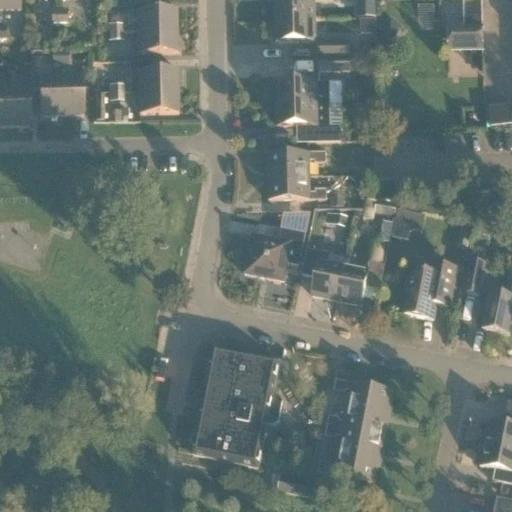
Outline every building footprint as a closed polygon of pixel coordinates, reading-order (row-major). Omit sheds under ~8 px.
[(0,0),(0,16),(19,16),(18,0),(0,0)] [(453,0),(454,2),(464,2),(465,30),(455,30),(456,46),(484,45),(483,1),(482,0),(453,0)] [(275,25),(312,24),(311,2),(275,3),(275,25)] [(51,27),(59,27),(58,13),(50,13),(51,27)] [(58,13),(59,27),(67,27),(66,13),(58,13)] [(136,36),(175,35),(175,13),(136,14),(136,36)] [(391,42),(398,35),(397,28),(391,23),(381,32),(391,42)] [(312,24),(275,25),(276,47),(313,46),(312,24)] [(107,36),(122,36),(122,27),(107,27),(107,36)] [(175,35),(136,36),(136,58),(176,57),(175,35)] [(122,36),(107,36),(107,44),(122,44),(122,36)] [(317,46),(318,62),(350,61),(349,45),(317,46)] [(52,68),(60,68),(59,54),(51,54),(52,68)] [(59,54),(60,68),(68,67),(67,54),(59,54)] [(317,62),(318,76),(349,75),(349,61),(317,62)] [(349,61),(349,75),(362,75),(361,61),(349,61)] [(31,82),(30,72),(19,72),(19,82),(31,82)] [(137,96),(176,96),(176,74),(137,75),(137,96)] [(38,120),(61,120),(60,80),(38,81),(38,120)] [(60,80),(61,120),(83,120),(82,80),(60,80)] [(278,109),(329,108),(328,86),(277,87),(278,109)] [(108,97),(123,97),(123,88),(108,88),(108,97)] [(6,91),(7,131),(29,130),(28,91),(6,91)] [(176,96),(137,96),(138,118),(177,118),(176,96)] [(123,97),(108,97),(109,105),(123,105),(123,97)] [(511,127),(511,107),(490,110),(492,130),(511,127)] [(329,130),(329,108),(278,109),(278,131),(307,131),(308,147),(340,146),(340,130),(329,130)] [(127,114),(114,114),(114,125),(121,125),(121,121),(127,121),(127,114)] [(268,181),(309,180),(308,164),(314,164),(314,167),(326,167),(325,156),(268,157),(268,181)] [(309,180),(268,181),(269,205),(326,204),(326,193),(315,193),(315,196),(309,196),(309,180)] [(365,203),(362,221),(374,223),(375,217),(377,205),(365,203)] [(397,206),(377,203),(377,205),(375,217),(395,220),(397,206)] [(395,237),(409,240),(412,230),(424,233),(427,217),(401,212),(395,237)] [(327,216),(324,226),(345,231),(347,221),(327,216)] [(462,231),(458,248),(467,251),(471,233),(462,231)] [(244,278),(283,286),(287,268),(298,270),(305,237),(281,232),(279,244),(251,239),(244,278)] [(53,237),(40,275),(0,261),(0,295),(21,302),(20,306),(62,320),(64,314),(71,316),(61,348),(108,363),(116,337),(105,333),(113,309),(119,312),(132,273),(80,256),(83,246),(53,237)] [(373,246),(369,266),(383,268),(387,249),(373,246)] [(336,304),(343,271),(327,268),(329,258),(306,253),(301,279),(315,282),(311,300),(336,304)] [(463,296),(481,299),(487,267),(470,264),(463,296)] [(343,271),(336,304),(361,309),(365,292),(379,294),(384,269),(383,268),(369,266),(367,276),(343,271)] [(401,317),(433,324),(436,307),(450,310),(457,273),(431,268),(429,277),(410,273),(401,317)] [(483,333),(508,338),(511,321),(511,291),(510,301),(491,297),(483,333)] [(0,356),(7,358),(36,367),(46,334),(15,325),(19,313),(7,309),(5,315),(0,312),(0,356)] [(229,463),(229,466),(258,472),(267,428),(273,429),(278,425),(282,406),(278,401),(272,400),(279,366),(250,361),(249,364),(242,363),(243,359),(213,353),(206,391),(201,395),(197,416),(200,421),(192,459),(222,465),(222,462),(229,463)] [(392,395),(336,384),(334,394),(345,397),(346,394),(351,395),(345,426),(339,425),(340,422),(329,420),(327,430),(383,441),(392,395)] [(488,425),(484,448),(511,453),(511,405),(508,405),(503,428),(488,425)] [(336,439),(342,440),(336,471),(330,470),(331,467),(320,465),(318,476),(374,487),(383,441),(327,430),(325,440),(336,442),(336,439)] [(511,453),(484,448),(479,470),(494,473),(492,484),(511,488),(511,453)] [(277,495),(330,505),(333,488),(280,478),(277,495)] [(511,511),(511,503),(496,501),(494,511),(511,511)]
